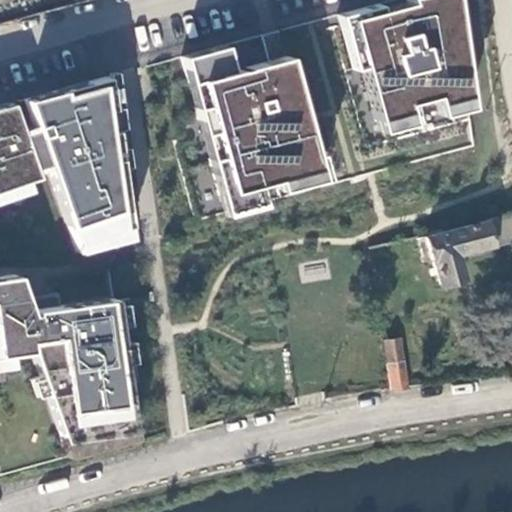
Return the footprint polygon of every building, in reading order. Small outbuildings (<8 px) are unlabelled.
[(366,67),(384,135),(416,125),(412,105),(439,98),(444,119),(475,108),(473,96),(469,67),(465,68),(447,0),(410,0),(411,3),(382,11),(380,5),(337,16),(340,28),(346,27),(344,19),(348,18),(366,67)] [(447,0),(465,68),(469,67),(459,0),(447,0)] [(346,27),(340,28),(347,66),(366,67),(348,18),(344,19),(346,27)] [(283,197),(326,183),(288,56),(276,59),(235,70),(227,45),(178,58),(200,133),(223,207),(265,195),(263,188),(279,182),(283,197)] [(0,102),(0,185),(18,179),(31,175),(29,171),(42,166),(69,241),(121,223),(124,222),(102,75),(19,98),(28,123),(14,128),(5,102),(0,102)] [(0,195),(21,188),(18,179),(0,185),(0,195)] [(265,195),(223,207),(226,219),(267,207),(265,195)] [(511,209),(499,213),(483,217),(484,220),(416,237),(421,260),(429,258),(435,283),(459,277),(454,253),(511,238),(511,209)] [(121,223),(69,241),(73,249),(123,235),(121,223)] [(58,440),(129,430),(110,296),(54,304),(52,290),(26,294),(27,302),(21,303),(10,273),(0,274),(0,352),(6,351),(25,349),(34,373),(40,390),(58,440)] [(402,336),(383,339),(390,389),(408,386),(402,336)] [(40,390),(34,373),(25,376),(31,393),(40,390)] [(129,430),(58,440),(64,456),(129,436),(129,430)]
